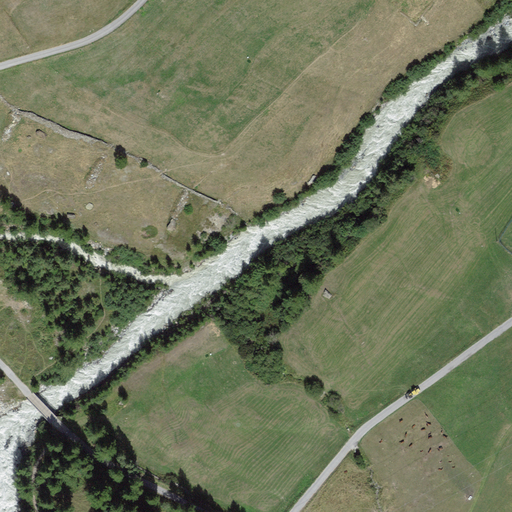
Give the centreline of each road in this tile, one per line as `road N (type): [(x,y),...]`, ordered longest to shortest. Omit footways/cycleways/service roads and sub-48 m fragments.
road 1 (track): [(511,320),(373,421),(293,511)]
road 2 (track): [(202,511),(66,434),(0,365)]
road 3 (track): [(0,66),(74,45),(141,0)]
